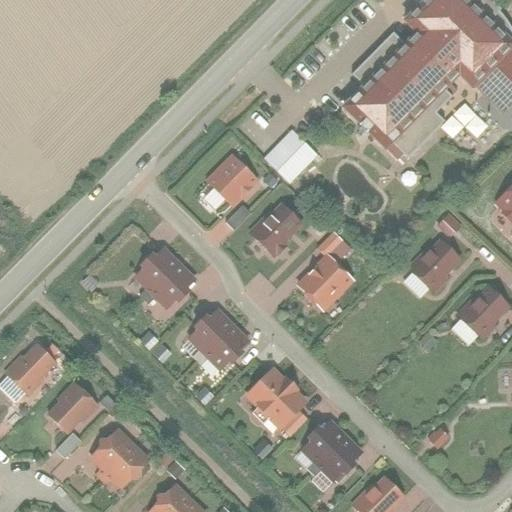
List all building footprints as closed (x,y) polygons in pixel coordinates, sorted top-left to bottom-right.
[(407,0),(395,14),(409,28),(394,41),(382,26),(338,70),(350,83),(331,101),(374,142),(380,133),(397,149),(433,113),(425,107),(441,92),(437,88),(444,82),(436,74),(445,65),(461,80),(498,45),(503,38),(504,33),(500,22),(494,12),(486,0),(407,0)] [(308,147),(281,122),(253,150),(280,176),(301,155),(308,147)] [(219,147),(190,175),(217,204),(247,176),(219,147)] [(511,164),(482,192),(511,223),(511,164)] [(237,223),(259,246),(288,218),(266,195),(237,223)] [(212,212),(221,223),(240,208),(232,197),(212,212)] [(437,208),(427,217),(436,226),(446,216),(437,208)] [(321,224),(302,240),(311,251),(331,234),(321,224)] [(448,255),(428,234),(398,263),(422,287),(437,272),(434,268),(448,255)] [(153,240),(120,270),(136,287),(168,256),(153,240)] [(284,278),(308,302),(341,270),(318,246),(284,278)] [(184,274),(168,256),(136,287),(153,304),(184,274)] [(498,305),(471,279),(443,307),(448,312),(466,330),(470,334),(498,305)] [(220,318),(202,300),(175,326),(192,344),(220,318)] [(466,330),(448,312),(440,320),(459,337),(466,330)] [(241,337),(220,318),(192,344),(211,366),(241,337)] [(0,354),(0,369),(13,384),(44,355),(23,333),(0,354)] [(511,351),(500,352),(500,361),(500,385),(500,390),(511,389),(511,351)] [(296,394),(262,359),(232,388),(267,423),(296,394)] [(500,385),(500,361),(488,361),(489,385),(500,385)] [(33,404),(55,426),(87,396),(64,373),(33,404)] [(336,429),(318,412),(289,440),(306,458),(336,429)] [(437,429),(426,418),(414,431),(426,442),(437,429)] [(137,454),(102,419),(76,444),(112,479),(137,454)] [(53,445),(67,430),(60,424),(46,438),(53,445)] [(306,458),(321,473),(350,444),(336,429),(306,458)] [(370,468),(338,497),(351,511),(372,511),(393,493),(370,468)] [(192,511),(196,508),(160,475),(132,506),(138,511),(192,511)] [(511,511),(511,496),(494,511),(511,511)]
